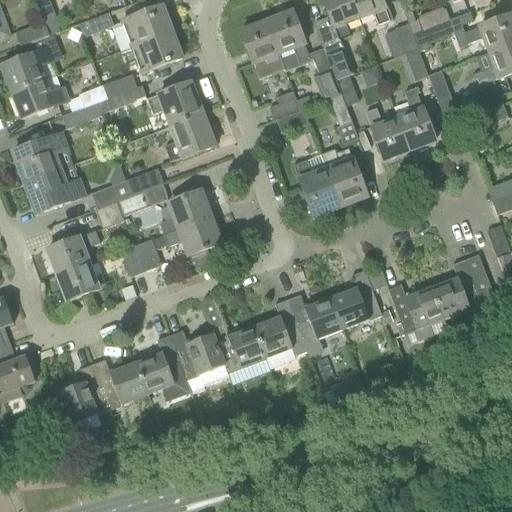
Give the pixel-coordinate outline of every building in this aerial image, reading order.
[(53,19),(54,19),(46,0),(32,0),(43,28),(47,39),(52,38),(59,35),(53,19)] [(331,36),(319,40),(323,51),(331,72),(335,84),(348,80),(353,78),(343,50),(342,51),(339,43),(350,39),(345,26),(359,21),(350,0),(326,0),(322,2),(328,19),(331,26),(328,27),(331,36)] [(385,6),(383,7),(380,0),(350,0),(359,21),(372,16),(376,29),(392,23),(385,6)] [(131,51),(172,36),(162,9),(121,24),(122,27),(113,30),(110,32),(119,56),(131,51)] [(449,24),(444,13),(440,11),(417,20),(416,24),(414,25),(410,15),(404,17),(408,27),(407,28),(411,38),(449,24)] [(0,43),(10,40),(0,13),(0,43)] [(284,73),(310,63),(292,15),(266,24),(284,73)] [(82,42),(110,32),(113,30),(108,16),(77,28),(82,42)] [(449,24),(411,38),(416,53),(417,56),(430,51),(428,46),(454,37),(459,50),(483,41),(488,57),(511,47),(511,19),(511,18),(478,30),(463,36),(457,21),(449,24)] [(266,24),(240,34),(258,82),(269,78),(284,73),(266,24)] [(21,49),(47,39),(43,28),(15,38),(19,50),(21,49)] [(416,53),(411,38),(407,28),(394,32),(404,57),(416,53)] [(140,77),(181,61),(172,36),(131,51),(140,77)] [(17,63),(1,70),(11,97),(55,80),(45,84),(39,71),(50,67),(53,65),(44,41),(21,49),(25,60),(17,63)] [(498,82),(511,76),(511,47),(488,57),(494,71),(474,78),(478,89),(498,82)] [(416,53),(404,57),(405,60),(414,84),(426,79),(417,56),(416,53)] [(341,98),(335,84),(331,72),(314,78),(324,105),(328,103),(341,98)] [(438,107),(450,102),(439,75),(427,79),(438,107)] [(135,92),(135,91),(130,78),(100,89),(106,103),(135,92)] [(63,89),(59,91),(55,80),(11,97),(20,122),(69,104),(63,89)] [(345,110),(358,105),(348,80),(335,84),(341,98),(345,110)] [(168,131),(203,117),(191,85),(156,99),(147,103),(152,119),(162,115),(168,131)] [(60,120),(97,106),(106,103),(100,89),(77,98),(82,111),(60,120)] [(416,97),(419,96),(417,91),(403,96),(411,116),(396,121),(409,154),(435,144),(422,112),(416,97)] [(106,103),(97,106),(101,118),(132,106),(127,95),(106,103)] [(299,114),(298,115),(291,95),(275,101),(278,107),(268,111),(273,124),(275,123),(299,114)] [(351,127),(345,110),(341,98),(328,103),(339,131),(351,127)] [(307,99),(295,104),(299,114),(302,113),(311,110),(307,99)] [(100,119),(101,118),(97,106),(60,120),(66,134),(101,121),(100,119)] [(479,131),(507,121),(502,107),(474,118),(479,131)] [(396,121),(382,127),(376,111),(365,115),(371,131),(370,131),(383,164),(409,154),(396,121)] [(281,138),(307,128),(302,113),(299,114),(275,123),(281,138)] [(173,146),(163,150),(169,166),(171,166),(196,156),(215,149),(203,117),(168,131),(173,146)] [(55,159),(68,154),(61,136),(12,155),(24,188),(61,174),(55,159)] [(340,210),(366,200),(348,152),(335,157),(333,153),(320,158),(325,173),(340,210)] [(325,173),(311,178),(305,164),(292,169),(312,221),(340,210),(325,173)] [(160,187),(161,186),(156,172),(126,184),(132,199),(160,188),(160,187)] [(79,181),(66,186),(61,174),(24,188),(35,218),(85,199),(79,181)] [(511,181),(500,187),(505,200),(511,197),(511,181)] [(95,213),(116,205),(132,199),(126,184),(89,197),(95,213)] [(132,199),(116,205),(122,220),(151,209),(145,194),(132,199)] [(170,236),(210,221),(200,195),(163,208),(169,224),(166,225),(170,236)] [(496,219),(511,212),(511,197),(505,200),(491,205),(496,219)] [(121,220),(122,220),(116,205),(95,213),(94,213),(101,233),(123,225),(121,220)] [(170,236),(164,239),(168,250),(182,245),(188,259),(205,252),(219,247),(210,221),(170,236)] [(94,234),(46,252),(56,279),(90,267),(85,253),(99,247),(94,234)] [(143,276),(160,269),(151,244),(133,250),(143,276)] [(143,276),(133,250),(119,255),(129,281),(143,276)] [(511,260),(510,256),(496,262),(511,301),(511,260)] [(468,314),(495,304),(478,258),(451,268),(456,282),(430,292),(442,324),(468,314)] [(101,277),(95,280),(90,267),(56,279),(66,305),(106,290),(101,277)] [(342,334),(381,319),(364,274),(351,279),(356,292),(330,302),(342,334)] [(430,292),(405,301),(400,288),(387,293),(408,348),(443,335),(439,325),(442,324),(430,292)] [(330,302),(304,311),(299,298),(285,303),(305,356),(307,355),(304,348),(342,334),(330,302)] [(0,336),(0,331),(12,327),(3,302),(0,302),(0,350),(4,349),(0,336)] [(293,360),(305,356),(285,303),(274,308),(279,321),(252,331),(265,363),(291,353),(293,360)] [(385,327),(392,325),(388,313),(381,316),(385,327)] [(222,327),(209,332),(211,338),(223,369),(226,377),(228,380),(227,377),(265,363),(252,331),(227,340),(222,327)] [(211,338),(186,347),(181,334),(168,339),(190,398),(204,393),(202,390),(228,380),(226,377),(211,338)] [(161,357),(135,367),(147,399),(164,393),(168,404),(188,396),(189,399),(190,398),(168,339),(156,344),(161,357)] [(25,360),(11,365),(4,349),(0,350),(0,405),(21,398),(18,391),(34,385),(25,360)] [(135,367),(109,376),(104,363),(91,368),(109,413),(147,399),(135,367)] [(96,418),(109,413),(91,368),(79,372),(84,386),(58,396),(74,439),(100,429),(96,418)] [(398,375),(389,384),(394,389),(395,390),(397,388),(404,382),(398,375)] [(358,380),(345,385),(350,399),(350,401),(363,396),(364,396),(358,380)] [(51,424),(48,429),(51,434),(57,434),(60,429),(57,424),(51,424)] [(167,428),(160,431),(164,443),(164,444),(172,441),(178,439),(175,431),(167,428)]
